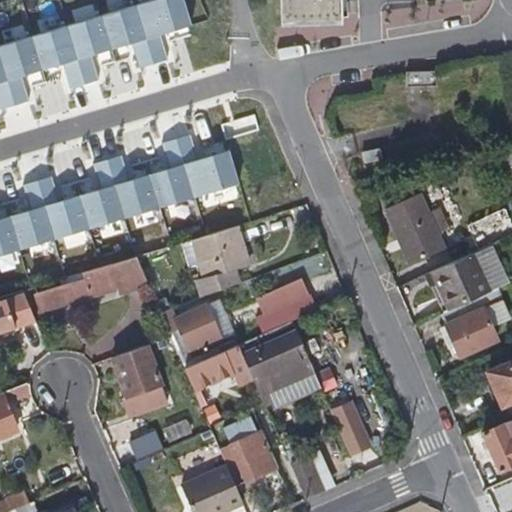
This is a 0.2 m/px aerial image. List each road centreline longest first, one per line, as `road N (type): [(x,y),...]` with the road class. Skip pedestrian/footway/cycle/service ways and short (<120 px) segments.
road 1 (residential): [(269,73),(444,469)]
road 2 (residential): [(0,150),(269,73)]
road 3 (residential): [(511,30),(269,73)]
road 4 (residential): [(118,511),(67,385)]
